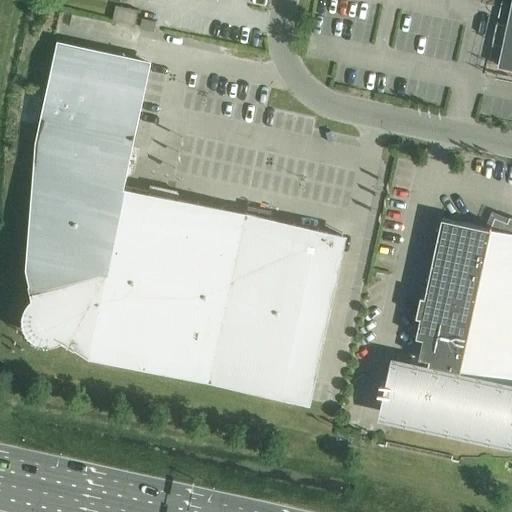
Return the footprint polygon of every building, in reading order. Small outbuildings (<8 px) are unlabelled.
[(511,0),(498,67),(511,69),(511,0)] [(140,28),(154,31),(156,21),(142,18),(140,28)] [(30,266),(37,294),(34,296),(32,298),(30,300),(28,302),(27,305),(26,307),(25,310),(24,313),(24,316),(24,319),(24,322),(25,324),(26,327),(28,330),(29,332),(31,334),(33,336),(36,338),(38,339),(41,340),(44,341),(47,341),(49,342),(52,341),(55,341),(58,340),(61,339),(63,337),(65,336),(90,351),(308,398),(343,236),(120,188),(134,122),(146,67),(147,63),(60,44),(39,142),(30,266)] [(24,112),(37,113),(38,94),(26,93),(24,112)] [(378,391),(388,393),(383,414),(393,416),(504,440),(510,413),(511,410),(511,218),(509,217),(507,223),(494,217),(491,225),(490,228),(442,218),(416,337),(423,338),(416,367),(395,363),(390,383),(380,381),(378,391)]
